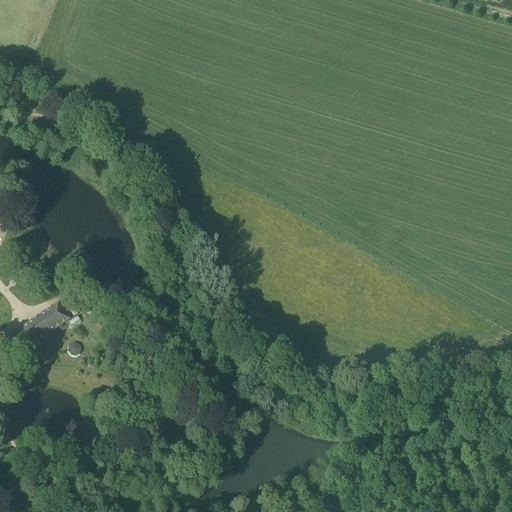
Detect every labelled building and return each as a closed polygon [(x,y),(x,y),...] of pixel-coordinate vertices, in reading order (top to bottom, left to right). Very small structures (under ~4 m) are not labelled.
[(24,352),(69,321),(57,304),(12,336),(24,352)] [(63,312),(69,321),(77,315),(71,307),(63,312)] [(68,347),(67,352),(70,357),(75,358),(79,355),(80,350),(78,346),(73,345),(68,347)] [(83,369),(88,361),(82,357),(76,365),(83,369)] [(150,432),(158,428),(153,420),(146,425),(150,432)]
